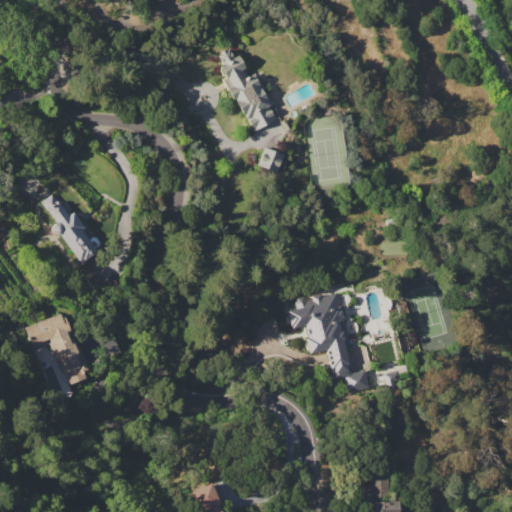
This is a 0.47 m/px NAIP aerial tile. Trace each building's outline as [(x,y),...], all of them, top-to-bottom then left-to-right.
[(329,16),(320,0),(350,0),(353,4),(329,16)] [(214,56),(218,54),(218,53),(224,49),(225,50),(227,49),(231,57),(236,55),(243,67),(242,68),(247,77),(254,73),(260,84),(262,84),(265,90),(264,91),(271,104),(268,106),(275,118),(252,130),(247,121),(249,119),(245,112),(241,114),(234,101),(235,100),(234,98),(230,100),(225,90),(231,87),(214,56)] [(262,147),(282,155),(275,173),(255,165),(262,147)] [(51,232),(50,230),(50,227),(51,225),(53,223),(55,222),(40,202),(51,194),(67,215),(71,212),(82,227),(79,229),(95,250),(95,256),(89,255),(80,262),(58,234),(55,234),(53,234),(51,232)] [(304,301),(310,299),(309,296),(319,293),(320,297),(334,293),(346,344),(343,345),(350,373),(363,370),(368,387),(348,392),(344,377),(333,380),(330,368),(328,369),(323,350),(309,353),(305,338),(307,338),(304,325),(291,328),(291,325),(287,326),(283,313),(285,313),(284,309),(286,309),(286,305),(293,303),(294,300),(295,299),(298,297),(300,297),(302,298),(304,300),(304,301)] [(24,327),(60,312),(61,315),(64,314),(68,323),(66,324),(69,330),(66,331),(71,343),(75,342),(77,348),(79,348),(85,362),(84,363),(86,369),(83,370),(85,377),(68,384),(48,339),(32,345),(28,336),(26,337),(23,330),(25,329),(24,327)] [(382,374),(394,371),(396,371),(398,379),(393,380),(394,388),(386,390),(382,374)] [(397,511),(397,499),(388,500),(386,469),(369,470),(370,484),(357,484),(358,502),(369,502),(369,511),(397,511)] [(209,511),(208,508),(199,511),(196,511),(187,492),(193,490),(193,488),(202,484),(202,486),(209,483),(218,504),(217,505),(220,511),(209,511)]
